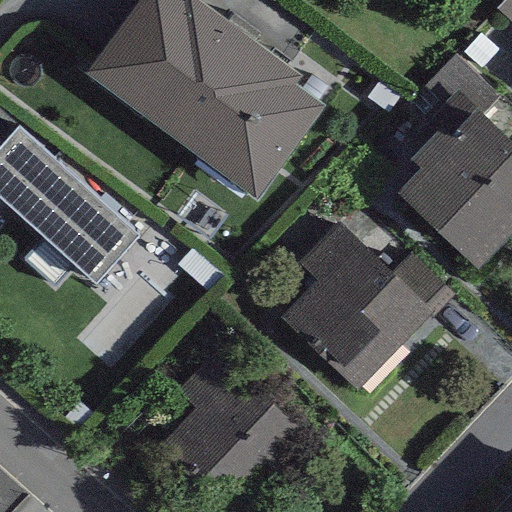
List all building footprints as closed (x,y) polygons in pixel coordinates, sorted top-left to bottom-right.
[(190,0),(187,4),(181,0),(142,0),(86,76),(259,203),(326,113),(294,89),(302,77),(197,0),(190,0)] [(511,0),(506,0),(497,9),(511,23),(511,0)] [(511,234),(511,147),(476,112),(452,137),(442,128),(407,164),(415,171),(393,194),(475,273),(511,234)] [(138,239),(17,131),(0,149),(0,214),(7,208),(95,286),(138,239)] [(391,275),(339,227),(292,275),(310,291),(284,318),(358,389),(431,313),(391,275)] [(451,292),(412,254),(391,275),(431,313),(451,292)] [(244,511),(308,443),(213,355),(178,393),(197,411),(164,447),(233,511),(244,511)]
